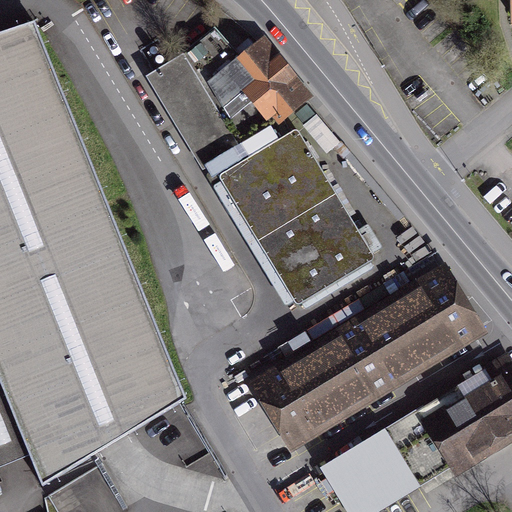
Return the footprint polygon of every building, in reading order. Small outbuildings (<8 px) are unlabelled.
[(34,22),(0,33),(0,381),(30,456),(42,486),(186,399),(34,22)] [(213,165),(213,169),(295,303),(297,305),(300,305),(372,261),(374,259),(373,256),(299,132),(296,131),(292,132),(280,139),(270,123),(271,122),(230,71),(243,60),(214,29),(182,55),(152,73),(209,167),(213,165)] [(243,60),(230,71),(271,122),(300,98),(259,47),(243,60)] [(339,143),(316,116),(305,125),(328,152),(339,143)] [(444,270),(335,336),(372,397),(481,331),(444,270)] [(292,445),(372,397),(335,336),(255,384),(292,445)] [(386,431),(390,438),(420,486),(453,466),(508,433),(511,439),(511,369),(505,358),(458,387),(466,400),(428,423),(420,410),(386,431)] [(0,467),(30,456),(0,381),(0,467)] [(466,400),(458,387),(420,410),(428,423),(466,400)] [(511,439),(508,433),(453,466),(458,475),(511,442),(511,439)] [(349,511),(378,511),(420,486),(390,438),(327,476),(349,511)]
